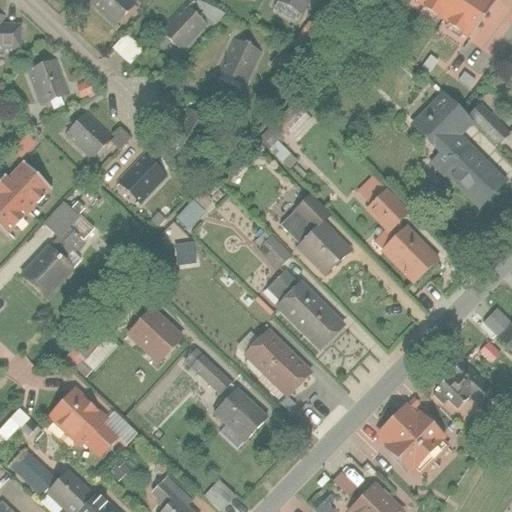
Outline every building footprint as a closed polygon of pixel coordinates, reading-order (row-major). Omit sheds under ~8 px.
[(123,0),(81,0),(104,21),(123,0)] [(194,20),(173,0),(172,0),(147,27),(168,47),(194,20)] [(408,0),(457,32),(478,0),(408,0)] [(0,41),(9,41),(9,17),(0,17),(0,41)] [(113,24),(99,40),(118,56),(132,41),(113,24)] [(245,45),(219,33),(203,68),(229,79),(245,45)] [(46,53),(15,62),(26,101),(56,93),(46,53)] [(463,204),(494,174),(449,128),(459,118),(426,85),(394,117),(424,148),(416,156),(463,204)] [(277,125),(294,106),(281,95),(265,115),(277,125)] [(223,129),(191,103),(164,135),(196,162),(223,129)] [(74,105),(53,128),(77,151),(99,127),(74,105)] [(496,128),(474,105),(462,116),(485,139),(496,128)] [(511,110),(498,124),(511,137),(511,110)] [(14,127),(1,143),(8,149),(21,133),(14,127)] [(153,172),(129,150),(105,175),(129,198),(153,172)] [(395,207),(371,183),(349,204),(374,228),(388,214),(395,207)] [(43,186),(22,208),(46,230),(66,208),(43,186)] [(315,269),(336,250),(306,219),(317,210),(297,188),(266,217),(315,269)] [(180,191),(163,211),(177,222),(194,203),(180,191)] [(20,221),(8,212),(0,222),(0,233),(6,238),(20,221)] [(398,280),(426,252),(388,214),(374,228),(360,242),(398,280)] [(267,262),(279,250),(256,229),(245,240),(267,262)] [(38,239),(8,268),(28,289),(57,260),(38,239)] [(308,346),(332,321),(271,263),(256,278),(270,291),(260,301),(308,346)] [(144,359),(169,333),(138,303),(113,329),(144,359)] [(511,305),(506,311),(485,331),(501,347),(511,336),(511,305)] [(80,319),(52,351),(75,371),(102,338),(80,319)] [(294,366),(251,325),(229,348),(272,389),(294,366)] [(221,383),(181,345),(170,357),(210,395),(221,383)] [(471,375),(449,354),(423,382),(445,403),(456,391),(471,375)] [(479,382),(471,375),(456,391),(463,399),(479,382)] [(253,412),(221,383),(198,408),(230,437),(253,412)] [(95,413),(59,384),(32,417),(66,445),(70,441),(86,455),(106,432),(90,418),(95,413)] [(435,436),(393,397),(360,433),(402,472),(435,436)] [(0,425),(16,410),(6,400),(0,405),(0,425)] [(65,511),(104,511),(50,459),(40,470),(12,443),(0,454),(0,468),(24,493),(35,482),(65,511)] [(183,511),(171,501),(178,494),(152,470),(133,490),(148,504),(143,510),(144,511),(183,511)] [(208,471),(191,487),(207,503),(224,487),(208,471)] [(388,511),(393,508),(361,477),(334,503),(343,511),(388,511)] [(302,496),(314,510),(326,500),(314,486),(302,496)] [(9,511),(0,503),(0,511),(9,511)]
